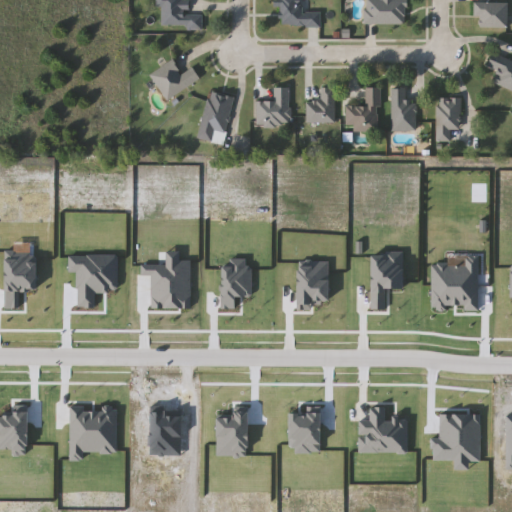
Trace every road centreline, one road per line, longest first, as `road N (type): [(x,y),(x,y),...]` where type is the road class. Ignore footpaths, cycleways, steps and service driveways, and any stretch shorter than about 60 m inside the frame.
road 1 (residential): [(511,357),(0,352)]
road 2 (residential): [(425,53),(241,51)]
